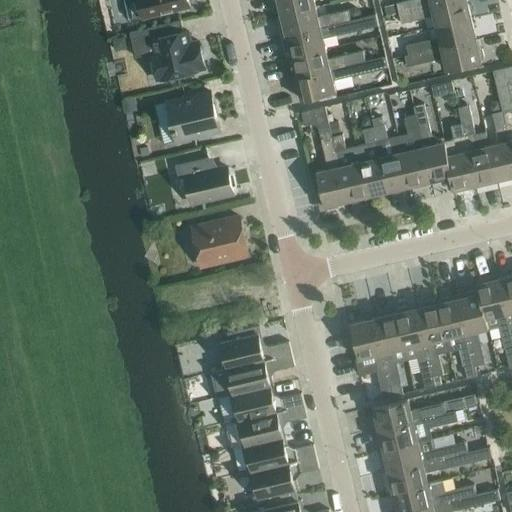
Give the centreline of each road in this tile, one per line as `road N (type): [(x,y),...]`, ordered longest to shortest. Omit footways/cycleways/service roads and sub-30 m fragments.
road 1 (residential): [(296,273),(233,0)]
road 2 (residential): [(353,511),(296,273)]
road 3 (residential): [(296,273),(511,223)]
